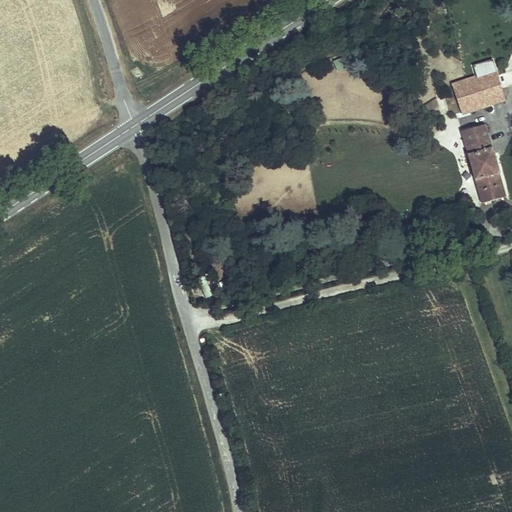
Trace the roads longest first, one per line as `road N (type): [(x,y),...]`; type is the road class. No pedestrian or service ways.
road 1 (unclassified): [(237,511),(133,124)]
road 2 (primary): [(325,0),(133,124)]
road 3 (primary): [(133,124),(0,214)]
road 4 (tertiary): [(95,0),(133,124)]
